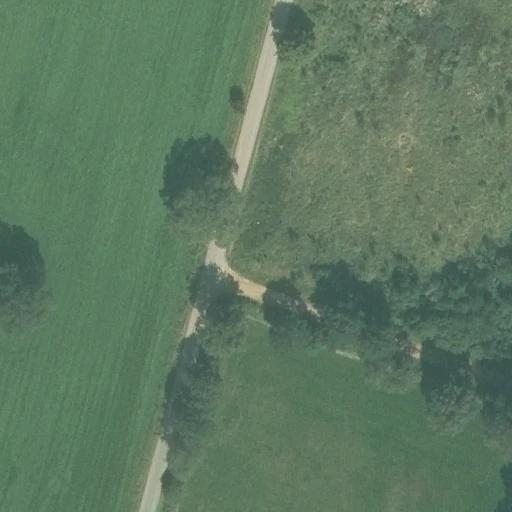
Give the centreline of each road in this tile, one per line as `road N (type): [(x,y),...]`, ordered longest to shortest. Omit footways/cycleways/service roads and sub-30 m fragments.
road 1 (track): [(511,383),(212,275)]
road 2 (track): [(284,0),(212,275)]
road 3 (track): [(212,275),(149,511)]
